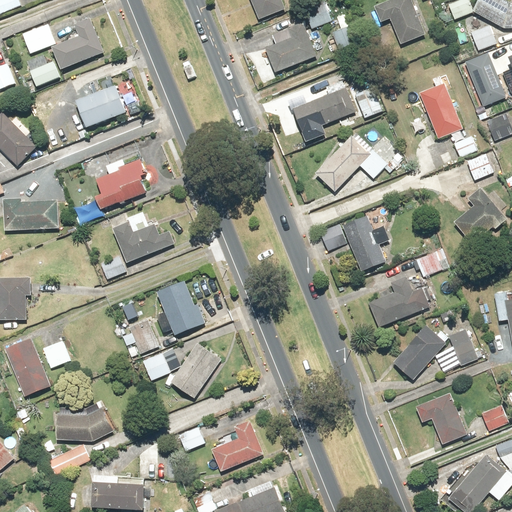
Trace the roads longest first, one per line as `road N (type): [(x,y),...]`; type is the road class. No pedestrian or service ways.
road 1 (primary): [(193,0),(403,511)]
road 2 (primary): [(338,511),(134,0)]
